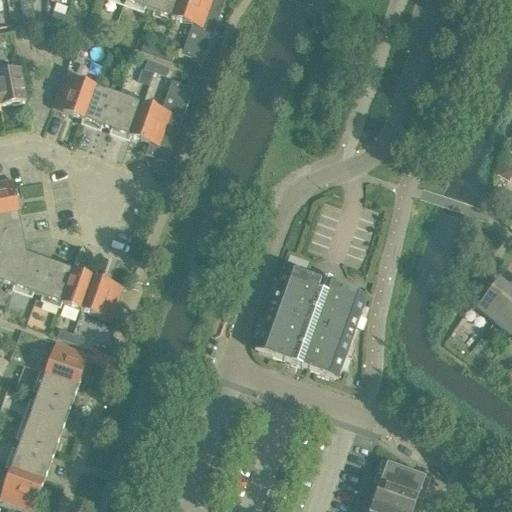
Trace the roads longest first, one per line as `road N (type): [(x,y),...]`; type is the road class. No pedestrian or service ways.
road 1 (tertiary): [(490,511),(450,470),(385,425),(235,371),(289,206),(385,148),(440,0)]
road 2 (residential): [(0,159),(163,203)]
